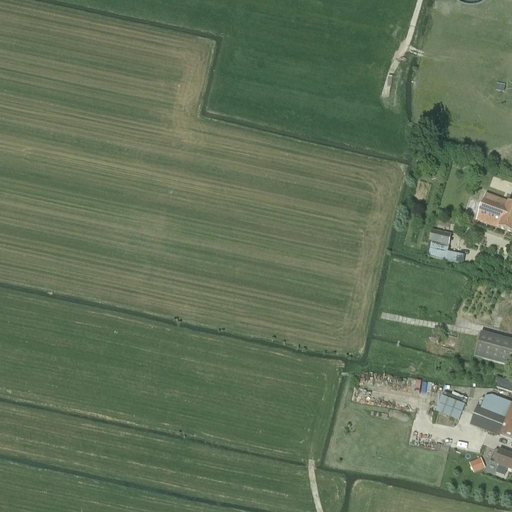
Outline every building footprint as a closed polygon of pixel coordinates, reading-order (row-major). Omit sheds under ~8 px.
[(497,84),(496,91),(504,93),(505,86),(497,84)] [(511,233),(511,204),(486,195),(477,221),(511,233)] [(432,232),(426,258),(452,263),(461,266),(463,258),(453,256),(447,255),(451,236),(432,232)] [(511,367),(511,341),(481,333),(474,358),(511,367)] [(511,383),(496,378),(495,383),(498,384),(496,388),(511,393),(511,383)] [(442,399),(437,414),(459,423),(465,406),(442,399)] [(500,437),(507,417),(477,405),(469,425),(500,437)] [(511,405),(507,417),(500,437),(511,441),(511,405)] [(511,471),(511,455),(504,453),(503,453),(496,451),(492,461),(500,463),(499,466),(511,471)] [(484,469),(480,459),(470,463),(474,473),(484,469)]
